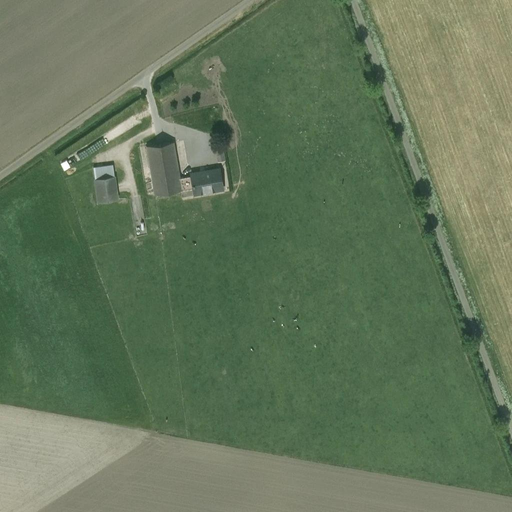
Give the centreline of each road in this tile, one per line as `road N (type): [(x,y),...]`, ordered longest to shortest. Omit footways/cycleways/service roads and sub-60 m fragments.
road 1 (unclassified): [(352,0),(511,430)]
road 2 (unclassified): [(255,0),(0,177)]
